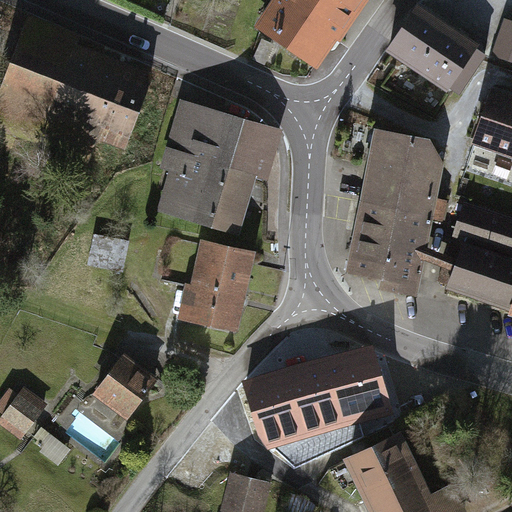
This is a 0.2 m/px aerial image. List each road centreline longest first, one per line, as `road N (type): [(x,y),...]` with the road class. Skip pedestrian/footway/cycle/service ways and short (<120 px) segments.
road 1 (tertiary): [(312,116),(305,253),(311,298),(395,341),(511,379)]
road 2 (track): [(127,511),(247,357),(311,298)]
road 3 (tertiary): [(62,0),(312,116)]
road 4 (unknown): [(350,511),(260,449),(213,400)]
road 5 (tertiary): [(404,0),(312,116)]
